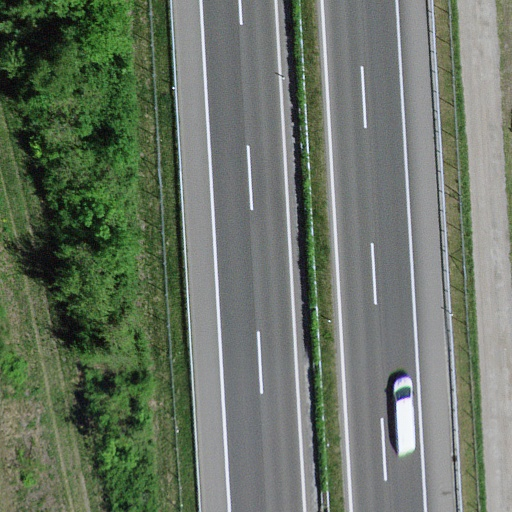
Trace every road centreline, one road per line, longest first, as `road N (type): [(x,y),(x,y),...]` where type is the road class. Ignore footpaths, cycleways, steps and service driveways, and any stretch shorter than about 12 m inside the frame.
road 1 (motorway): [(238,0),(268,511)]
road 2 (motorway): [(386,511),(360,0)]
road 3 (track): [(481,0),(505,511)]
